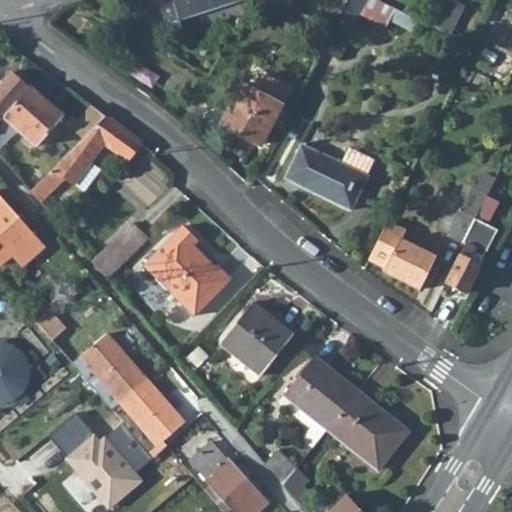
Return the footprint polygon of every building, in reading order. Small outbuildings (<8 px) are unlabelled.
[(178,19),(172,0),(168,0),(158,3),(166,29),(171,32),(181,29),(178,19)] [(172,0),(178,19),(238,0),(172,0)] [(259,0),(275,9),(279,0),(259,0)] [(318,19),(285,0),(279,0),(275,9),(311,30),(318,19)] [(333,27),(321,49),(336,57),(353,24),(351,23),(362,0),(346,0),(341,11),(333,27)] [(346,0),(334,0),(332,5),(341,11),(346,0)] [(392,0),(381,0),(404,11),(406,6),(392,0)] [(449,0),(441,19),(456,25),(466,3),(459,0),(449,0)] [(13,70),(0,84),(0,116),(2,115),(28,84),(13,70)] [(28,84),(2,115),(35,147),(62,115),(28,84)] [(203,112),(221,122),(262,143),(284,99),(275,95),(272,99),(242,84),(233,101),(215,91),(203,112)] [(104,115),(29,190),(39,202),(65,176),(72,183),(102,140),(127,158),(140,141),(104,115)] [(301,142),(285,178),(350,209),(367,174),(301,142)] [(352,146),(346,158),(370,171),(377,159),(352,146)] [(449,236),(461,242),(492,178),(480,172),(449,236)] [(492,178),(461,242),(463,243),(443,283),(462,293),(478,263),(468,257),(505,184),(492,178)] [(0,199),(0,261),(10,253),(20,264),(41,245),(0,199)] [(387,217),(366,258),(384,267),(382,269),(419,288),(436,255),(399,236),(405,227),(387,217)] [(129,221),(90,260),(106,277),(146,238),(129,221)] [(180,225),(142,263),(191,312),(227,275),(215,263),(212,265),(189,243),(194,238),(180,225)] [(250,300),(219,340),(259,371),(290,331),(250,300)] [(45,309),(33,321),(50,340),(62,329),(45,309)] [(3,332),(0,334),(0,407),(39,375),(3,332)] [(92,344),(71,363),(111,410),(146,378),(113,341),(99,353),(92,344)] [(282,389),(326,424),(356,386),(311,351),(282,389)] [(146,378),(111,410),(152,457),(173,438),(166,430),(180,417),(146,378)] [(356,386),(326,424),(377,463),(398,434),(388,426),(395,417),(356,386)] [(210,486),(204,492),(216,505),(221,500),(232,511),(251,511),(264,501),(210,441),(188,461),(210,486)] [(306,479),(277,449),(263,461),(297,500),(307,491),(300,484),(306,479)] [(128,451),(112,465),(126,480),(141,466),(128,451)] [(112,465),(104,472),(118,488),(126,480),(112,465)] [(126,480),(118,488),(121,491),(146,471),(141,466),(126,480)] [(323,511),(361,511),(359,508),(346,493),(323,511)]
